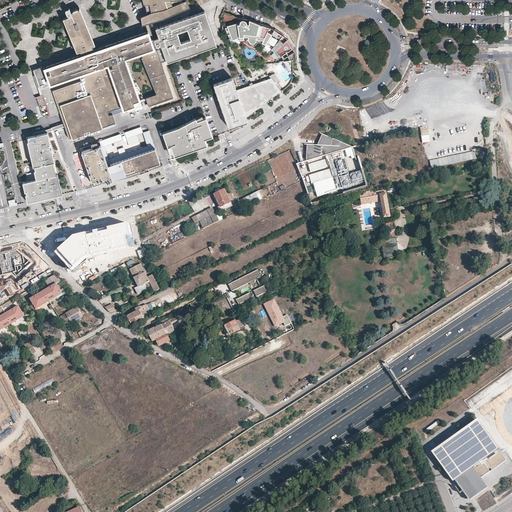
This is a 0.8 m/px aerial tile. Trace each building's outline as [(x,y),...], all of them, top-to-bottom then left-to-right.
[(143,33),(143,31),(129,36),(126,37),(123,38),(93,48),(91,45),(94,43),(79,7),(71,10),(70,11),(71,14),(67,16),(62,18),(76,51),(79,50),(80,53),(66,58),(62,59),(47,64),(48,65),(50,73),(46,74),(49,83),(52,82),(54,87),(51,88),(69,137),(71,136),(72,137),(85,132),(89,130),(90,131),(103,126),(103,125),(115,121),(112,112),(109,113),(108,110),(111,109),(122,105),(124,109),(135,105),(133,101),(137,99),(139,99),(128,60),(142,55),(156,94),(145,97),(148,106),(173,97),(161,63),(168,60),(168,61),(216,44),(206,10),(157,27),(159,36),(153,38),(148,22),(162,19),(189,8),(185,0),(182,1),(181,0),(141,0),(143,3),(144,3),(145,9),(146,12),(139,15),(141,23),(144,23),(147,29),(146,29),(147,31),(143,33)] [(231,42),(233,41),(232,39),(238,37),(239,40),(244,39),(244,36),(248,37),(248,39),(248,41),(249,42),(251,43),(253,43),(254,42),(255,41),(256,37),(263,40),(262,43),(265,45),(271,48),(279,57),(293,47),(286,39),(282,44),(278,40),(282,35),(274,28),(271,34),(266,32),(268,27),(266,26),(258,24),(258,23),(248,20),(248,24),(246,24),(246,23),(245,22),(244,21),(243,21),(241,21),(240,22),(239,23),(239,24),(237,24),(237,23),(227,27),(228,28),(225,29),(231,42)] [(31,64),(40,61),(36,47),(26,50),(31,64)] [(282,59),(283,60),(293,59),(294,59),(293,52),(282,59)] [(223,110),(229,129),(237,124),(236,120),(237,120),(238,122),(245,117),(266,102),(280,91),(276,84),(277,84),(275,81),(274,82),(271,78),(254,84),(251,85),(236,90),(232,77),(222,81),(213,84),(219,100),(222,108),(224,108),(224,110),(223,110)] [(179,127),(163,132),(171,157),(196,148),(194,142),(205,138),(212,136),(206,117),(197,120),(196,118),(179,127)] [(237,120),(236,120),(237,124),(229,129),(237,126),(247,123),(245,117),(238,122),(237,120)] [(122,140),(137,134),(135,128),(120,134),(122,140)] [(101,144),(81,151),(93,184),(105,180),(106,182),(112,180),(113,179),(112,177),(115,176),(115,178),(138,170),(142,169),(143,171),(144,171),(149,169),(148,167),(160,163),(149,130),(142,132),(143,133),(147,145),(108,158),(112,169),(109,170),(101,144)] [(37,179),(23,182),(27,201),(62,193),(57,174),(54,162),(48,133),(27,137),(37,179)] [(122,140),(120,134),(108,138),(110,144),(122,140)] [(307,144),(306,161),(353,147),(322,134),(318,145),(307,144)] [(102,138),(99,139),(99,140),(101,144),(109,170),(112,169),(108,158),(104,146),(102,140),(102,138)] [(194,142),(196,148),(202,146),(207,145),(205,138),(194,142)] [(29,161),(32,160),(27,140),(23,141),(29,161)] [(333,157),(335,163),(343,161),(342,154),(333,157)] [(309,164),(311,172),(329,166),(327,159),(309,164)] [(331,169),(309,175),(312,184),(333,177),(331,169)] [(361,170),(350,173),(354,184),(364,180),(361,170)] [(348,174),(339,176),(342,187),(351,184),(348,174)] [(333,179),(314,185),(317,195),(336,189),(333,179)] [(214,194),(220,208),(222,211),(233,206),(225,189),(214,194)] [(388,193),(387,189),(375,191),(375,192),(373,192),(369,193),(369,196),(370,197),(369,197),(370,204),(381,201),(384,218),(391,217),(387,193),(388,193)] [(263,198),(259,191),(241,200),(245,207),(263,198)] [(220,208),(214,194),(211,195),(218,209),(220,208)] [(370,204),(369,197),(360,198),(362,205),(370,204)] [(8,200),(9,206),(17,205),(15,198),(8,200)] [(214,223),(219,221),(212,207),(207,210),(214,223)] [(203,229),(214,223),(207,210),(192,217),(195,223),(199,221),(203,229)] [(389,240),(395,238),(397,238),(393,221),(386,223),(389,238),(389,240)] [(76,236),(59,252),(76,268),(90,256),(131,248),(130,238),(133,238),(130,226),(76,236)] [(30,262),(17,251),(0,254),(0,274),(13,272),(16,276),(30,262)] [(148,278),(148,277),(141,263),(130,269),(136,281),(136,282),(137,283),(148,278)] [(257,270),(229,284),(232,291),(261,277),(257,270)] [(83,274),(85,282),(91,280),(89,273),(83,274)] [(61,280),(54,274),(44,280),(48,288),(43,291),(49,301),(62,293),(57,283),(61,280)] [(148,278),(137,283),(139,287),(149,281),(154,291),(159,289),(156,282),(153,274),(148,277),(148,278)] [(264,286),(254,290),(257,297),(267,292),(264,286)] [(30,299),(36,309),(49,301),(43,291),(30,299)] [(186,298),(184,291),(178,293),(180,300),(186,298)] [(247,294),(236,299),(239,305),(250,300),(247,294)] [(105,319),(78,295),(74,300),(88,313),(89,311),(100,321),(102,322),(105,319)] [(287,315),(284,317),(274,299),(264,304),(275,327),(284,323),(285,326),(292,323),(287,315)] [(3,309),(12,304),(10,300),(1,305),(3,309)] [(113,304),(105,308),(111,313),(116,311),(113,304)] [(0,311),(3,309),(1,305),(0,306),(0,330),(12,323),(6,313),(0,316),(0,311)] [(19,305),(6,313),(12,323),(19,319),(25,316),(19,305)] [(143,316),(149,312),(145,306),(145,305),(141,307),(140,306),(136,308),(137,311),(127,316),(132,325),(142,320),(144,319),(143,316)] [(83,315),(77,306),(65,313),(71,322),(83,315)] [(181,314),(170,320),(171,323),(183,317),(181,314)] [(225,325),(230,335),(245,328),(241,319),(237,321),(236,319),(225,325)] [(170,320),(157,326),(161,336),(166,333),(170,331),(173,330),(175,329),(171,323),(170,320)] [(157,326),(148,331),(153,340),(156,338),(161,336),(157,326)] [(74,339),(91,332),(89,328),(72,335),(74,339)] [(161,336),(156,338),(159,345),(169,339),(167,335),(166,333),(161,336)] [(30,342),(24,345),(30,355),(36,351),(30,342)] [(481,410),(485,416),(491,412),(487,406),(481,410)] [(432,418),(426,422),(430,428),(436,424),(432,418)] [(480,418),(433,451),(435,453),(481,420),(480,418)] [(462,493),(465,491),(471,500),(489,487),(483,478),(492,471),(490,469),(492,468),(493,467),(495,469),(508,460),(500,448),(501,447),(481,420),(435,453),(455,482),(457,480),(460,484),(457,486),(462,493)]
